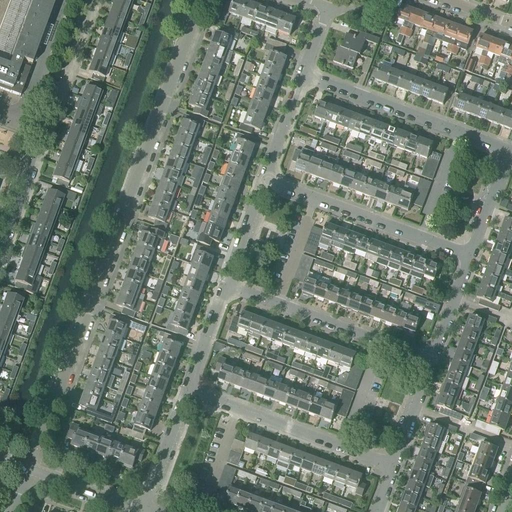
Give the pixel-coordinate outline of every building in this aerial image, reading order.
[(0,0),(0,89),(20,97),(30,70),(26,68),(27,63),(32,65),(55,0),(0,0)] [(111,0),(110,4),(113,5),(129,11),(132,0),(111,0)] [(230,15),(241,19),(247,2),(240,0),(234,0),(232,5),(226,3),(222,15),(228,17),(229,14),(230,15)] [(252,23),(253,23),(259,7),(258,6),(247,2),(241,19),(252,23)] [(113,5),(108,16),(125,22),(129,11),(113,5)] [(254,23),(265,28),(271,11),(260,7),(259,7),(253,23),(254,24),(254,23)] [(400,35),(405,37),(414,12),(402,7),(400,12),(395,10),(390,23),(395,25),(397,20),(404,23),(400,35)] [(265,28),(277,32),(283,15),(282,15),(271,11),(265,28)] [(413,26),(421,29),(426,16),(414,12),(405,37),(409,39),(412,32),(411,31),(413,26)] [(283,15),(277,32),(288,36),(290,37),(296,20),(294,19),(294,20),(287,17),(284,16),(283,15)] [(108,16),(104,28),(120,34),(125,22),(108,16)] [(428,31),(426,37),(430,38),(432,33),(437,20),(426,16),(421,29),(428,31)] [(430,38),(428,46),(433,47),(435,41),(442,44),(442,43),(449,24),(437,20),(432,33),(430,38)] [(446,53),(451,54),(453,48),(461,29),(449,24),(442,43),(449,45),(446,53)] [(104,28),(100,39),(116,45),(120,34),(104,28)] [(453,48),(451,54),(456,56),(459,49),(466,52),(473,33),(461,29),(453,48)] [(215,35),(211,46),(227,52),(231,41),(232,40),(237,41),(239,36),(223,30),(221,36),(215,34),(215,35)] [(346,35),(341,49),(360,56),(365,42),(378,46),(380,40),(364,34),(364,35),(362,39),(362,40),(356,38),(355,37),(354,38),(346,35)] [(478,64),(483,66),(493,41),(488,39),(488,37),(484,35),(483,37),(481,36),(476,49),(483,52),(478,64)] [(428,46),(430,38),(426,37),(421,49),(426,50),(427,48),(428,46)] [(100,39),(96,50),(112,56),(116,45),(100,39)] [(266,45),(273,48),(275,42),(268,39),(266,45)] [(493,55),(500,58),(504,45),(493,41),(483,66),(488,68),(491,61),(493,55)] [(275,42),(273,48),(284,52),(286,46),(275,42)] [(266,66),(282,72),(287,59),(282,58),(284,52),(273,48),(266,45),(264,51),(270,53),(266,66)] [(502,73),(507,75),(511,61),(511,47),(504,45),(500,58),(498,64),(504,66),(502,73)] [(227,52),(211,46),(207,57),(206,58),(223,64),(223,63),(227,52)] [(360,56),(341,49),(339,48),(334,63),(342,66),(343,67),(352,70),(358,56),(360,56)] [(96,50),(92,61),(108,67),(112,56),(96,50)] [(206,59),(202,70),(219,76),(223,65),(223,64),(206,58),(206,59)] [(366,75),(367,75),(372,61),(367,59),(361,73),(362,74),(362,73),(366,75)] [(422,59),(420,64),(418,70),(424,72),(427,61),(422,59)] [(108,67),(92,61),(88,73),(92,75),(90,80),(102,84),(104,79),(108,67)] [(468,61),(465,71),(464,72),(471,74),(475,63),(468,61)] [(266,66),(261,78),(278,84),(282,72),(266,66)] [(375,81),(386,85),(391,71),(380,67),(375,81)] [(198,81),(198,82),(214,88),(215,87),(219,76),(202,70),(198,81)] [(386,85),(397,89),(403,75),(391,71),(386,85)] [(397,89),(409,93),(414,79),(403,75),(397,89)] [(261,78),(257,90),(273,96),(278,84),(261,78)] [(409,93),(420,97),(425,83),(414,79),(409,93)] [(86,87),(81,99),(97,105),(102,93),(99,92),(101,87),(89,82),(87,88),(86,87)] [(197,83),(193,94),(210,100),(214,89),(214,88),(198,82),(197,83)] [(420,97),(432,101),(437,87),(425,83),(420,97)] [(437,87),(432,101),(443,106),(448,92),(437,87)] [(257,90),(252,102),(269,108),(273,96),(257,90)] [(210,100),(193,94),(189,105),(189,106),(196,109),(194,114),(193,114),(206,119),(208,113),(206,112),(206,111),(210,100)] [(454,109),(465,114),(470,100),(459,95),(454,109)] [(81,99),(77,110),(93,116),(97,105),(81,99)] [(465,114),(477,118),(482,104),(470,100),(465,114)] [(252,102),(248,114),(265,119),(269,108),(252,102)] [(482,104),(477,118),(487,122),(492,108),(487,106),(487,103),(483,102),(482,104)] [(314,118),(326,122),(331,107),(320,103),(319,103),(314,118)] [(326,122),(337,127),(342,111),(331,107),(326,122)] [(487,122),(499,126),(504,112),(492,108),(487,122)] [(77,110),(73,121),(89,127),(93,116),(77,110)] [(337,127),(349,131),(354,116),(342,111),(337,127)] [(499,126),(511,130),(511,126),(511,114),(504,112),(499,126)] [(265,119),(248,114),(244,126),(241,125),(239,131),(251,135),(253,129),(260,132),(265,119)] [(349,131),(360,135),(365,120),(354,116),(349,131)] [(183,123),(179,134),(195,140),(199,129),(200,128),(203,129),(205,123),(193,118),(191,124),(183,122),(183,123)] [(368,145),(369,146),(377,124),(365,120),(360,135),(370,139),(368,145)] [(73,121),(69,133),(85,138),(89,127),(73,121)] [(376,141),(382,143),(388,128),(377,124),(369,146),(373,147),(376,141)] [(382,143),(394,147),(399,132),(388,128),(382,143)] [(394,147),(405,152),(410,136),(399,132),(394,147)] [(69,133),(65,144),(81,150),(85,138),(69,133)] [(175,145),(174,146),(191,152),(191,151),(195,140),(179,134),(175,145)] [(234,154),(250,159),(254,147),(247,145),(249,139),(237,134),(235,140),(238,141),(234,154)] [(405,152),(416,156),(422,141),(410,136),(405,152)] [(422,141),(416,156),(427,159),(426,160),(427,160),(428,159),(430,152),(433,144),(432,144),(422,141)] [(65,144),(61,155),(77,161),(81,150),(65,144)] [(174,147),(170,158),(186,164),(190,153),(191,153),(191,152),(174,146),(174,147)] [(295,171),(306,175),(313,156),(314,154),(302,149),(301,152),(296,150),(291,162),(297,164),(295,171)] [(439,163),(441,156),(430,152),(428,159),(439,163)] [(234,154),(229,166),(246,172),(250,159),(234,154)] [(61,155),(57,166),(73,172),(77,161),(61,155)] [(306,175),(318,179),(323,164),(325,159),(325,158),(320,156),(317,157),(313,156),(306,175)] [(166,169),(166,170),(182,176),(183,175),(182,175),(186,164),(170,158),(166,169)] [(318,179),(329,183),(335,168),(334,168),(336,163),(325,159),(323,164),(318,179)] [(428,159),(427,160),(425,165),(437,169),(439,163),(428,159)] [(425,165),(423,170),(435,175),(437,169),(425,165)] [(57,180),(55,185),(66,189),(68,184),(73,172),(57,166),(52,178),(57,180)] [(229,166),(225,178),(241,183),(246,172),(229,166)] [(329,183),(340,187),(346,172),(335,168),(329,183)] [(165,171),(161,182),(178,188),(182,177),(182,176),(166,170),(165,171)] [(421,177),(432,181),(435,175),(423,170),(423,172),(421,177)] [(340,187),(352,191),(357,176),(346,172),(340,187)] [(352,191),(363,196),(369,180),(357,176),(352,191)] [(225,178),(221,189),(220,190),(237,196),(241,183),(225,178)] [(363,196),(375,200),(380,185),(369,180),(363,196)] [(429,190),(431,184),(420,180),(418,184),(418,186),(429,190)] [(157,193),(157,194),(174,200),(174,199),(178,188),(161,182),(157,193)] [(375,200),(386,204),(391,189),(380,185),(375,200)] [(83,190),(72,186),(70,191),(81,195),(83,190)] [(418,186),(416,191),(415,192),(427,196),(429,190),(418,186)] [(402,193),(396,208),(407,212),(408,212),(411,205),(413,198),(415,192),(416,191),(404,187),(402,193)] [(219,195),(216,202),(232,207),(237,196),(220,190),(221,189),(217,188),(215,193),(219,195)] [(386,204),(396,208),(402,193),(391,189),(386,204)] [(43,203),(59,209),(64,197),(52,193),(47,191),(43,203)] [(74,201),(76,195),(66,191),(64,197),(74,201)] [(415,192),(413,198),(424,202),(427,196),(415,192)] [(157,195),(153,206),(169,212),(173,201),(174,200),(157,194),(157,195)] [(411,205),(422,209),(424,202),(413,198),(411,205)] [(216,202),(212,214),(228,220),(232,207),(216,202)] [(43,203),(39,214),(55,220),(59,209),(43,203)] [(169,212),(153,206),(149,217),(148,218),(156,221),(153,227),(165,231),(167,225),(165,225),(165,223),(169,212)] [(39,214),(35,226),(51,231),(55,220),(39,214)] [(212,214),(207,225),(224,231),(228,220),(212,214)] [(505,220),(501,231),(511,235),(511,221),(511,222),(505,219),(505,220)] [(219,244),(224,231),(207,225),(203,224),(198,236),(200,237),(198,243),(210,247),(212,241),(219,244)] [(331,249),(331,247),(338,229),(326,225),(324,232),(321,238),(319,244),(319,245),(331,249)] [(31,229),(29,236),(47,243),(51,231),(35,226),(34,229),(31,229)] [(312,228),(310,234),(321,238),(324,232),(312,228)] [(343,251),(344,247),(349,233),(338,229),(331,247),(343,251)] [(138,246),(155,252),(160,254),(165,242),(162,241),(164,235),(152,230),(150,236),(143,234),(142,235),(138,246)] [(511,235),(501,231),(497,242),(511,247),(511,235)] [(344,247),(356,251),(361,238),(349,233),(344,247)] [(310,234),(308,240),(319,244),(321,238),(310,234)] [(28,245),(27,248),(43,254),(47,243),(29,236),(26,244),(28,245)] [(365,260),(372,242),(361,238),(356,251),(366,255),(365,260)] [(308,240),(305,246),(317,251),(319,245),(319,244),(308,240)] [(365,260),(377,264),(383,246),(372,242),(365,260)] [(511,247),(497,242),(493,254),(508,259),(511,249),(511,247)] [(134,257),(134,258),(150,264),(151,263),(155,252),(138,246),(134,257)] [(193,265),(209,271),(214,259),(206,257),(209,251),(197,246),(195,252),(197,253),(193,265)] [(317,251),(305,246),(303,253),(314,257),(317,251)] [(377,264),(388,268),(395,250),(383,246),(377,264)] [(43,254),(27,248),(25,252),(23,251),(20,259),(23,259),(39,265),(43,254)] [(398,252),(395,250),(388,268),(399,272),(406,254),(404,254),(405,252),(404,251),(400,250),(399,250),(398,252)] [(399,272),(410,276),(417,258),(406,254),(399,272)] [(493,254),(489,265),(504,271),(508,259),(493,254)] [(302,256),(300,262),(311,266),(313,260),(302,256)] [(133,259),(129,270),(146,276),(150,265),(150,264),(134,258),(133,259)] [(417,258),(410,276),(409,281),(418,285),(420,280),(421,280),(423,276),(428,262),(417,258)] [(23,259),(19,270),(35,276),(39,265),(23,259)] [(343,267),(349,270),(351,264),(345,261),(343,267)] [(300,262),(297,268),(309,273),(311,266),(300,262)] [(439,267),(428,262),(423,276),(435,280),(439,267)] [(351,264),(349,270),(355,272),(357,266),(351,264)] [(193,265),(188,277),(205,283),(209,271),(193,265)] [(489,265),(484,276),(500,282),(503,276),(511,279),(511,273),(504,271),(489,265)] [(297,268),(295,275),(306,279),(309,273),(297,268)] [(16,283),(16,284),(14,288),(25,293),(27,287),(30,288),(35,276),(19,270),(14,282),(16,283)] [(125,281),(125,282),(142,288),(142,287),(146,276),(129,270),(125,281)] [(306,279),(295,275),(293,281),(304,285),(306,279)] [(484,276),(480,287),(496,293),(500,282),(484,276)] [(188,277),(184,290),(200,295),(205,283),(188,277)] [(388,284),(394,286),(396,280),(390,278),(388,284)] [(302,292),(314,297),(319,283),(306,279),(304,285),(302,292)] [(396,280),(394,286),(400,288),(402,282),(396,280)] [(125,283),(121,294),(143,302),(144,297),(139,295),(141,289),(142,288),(125,282),(124,283),(125,283)] [(314,297),(325,301),(330,287),(319,283),(314,297)] [(325,301),(336,305),(341,291),(330,287),(325,301)] [(496,293),(480,287),(476,298),(476,299),(480,300),(478,305),(498,313),(498,312),(500,308),(500,307),(492,304),(494,298),(504,301),(511,304),(511,301),(511,298),(506,297),(506,296),(496,293)] [(184,290),(180,302),(196,308),(200,295),(184,290)] [(25,295),(13,291),(11,296),(7,295),(2,306),(19,312),(23,300),(25,295)] [(336,305),(348,309),(352,296),(341,291),(336,305)] [(143,302),(121,294),(117,305),(116,305),(116,306),(123,309),(121,315),(133,319),(135,313),(138,314),(143,302)] [(348,309),(358,313),(363,300),(352,296),(348,309)] [(363,300),(358,313),(363,315),(362,316),(363,318),(367,319),(369,318),(369,317),(370,317),(375,304),(376,300),(365,296),(363,300)] [(413,304),(424,308),(427,301),(415,297),(413,302),(413,304)] [(180,302),(175,314),(192,320),(196,308),(180,302)] [(370,317),(381,321),(386,308),(375,304),(370,317)] [(2,306),(0,312),(0,318),(14,324),(19,312),(2,306)] [(381,321),(392,326),(398,309),(392,306),(391,310),(386,308),(381,321)] [(408,316),(410,313),(399,308),(398,309),(392,326),(397,327),(396,329),(397,330),(401,332),(402,331),(403,330),(408,316)] [(408,316),(403,330),(415,334),(420,320),(414,318),(415,313),(410,311),(410,313),(408,316)] [(470,316),(466,328),(480,334),(485,322),(487,316),(476,312),(474,318),(470,316)] [(247,336),(248,336),(254,318),(243,313),(240,320),(234,318),(229,332),(236,334),(238,329),(248,333),(247,336)] [(168,325),(166,331),(178,335),(180,329),(187,332),(192,320),(175,314),(171,326),(168,325)] [(487,316),(485,322),(495,326),(495,325),(496,321),(497,321),(497,320),(487,316)] [(0,318),(0,331),(10,335),(14,324),(0,318)] [(259,340),(260,337),(266,322),(254,318),(248,336),(259,340)] [(110,323),(106,334),(122,340),(126,329),(127,329),(127,328),(130,329),(132,323),(120,319),(118,325),(110,322),(110,323)] [(260,337),(271,341),(277,326),(266,322),(260,337)] [(271,341),(283,345),(288,330),(277,326),(271,341)] [(466,328),(461,339),(476,345),(480,334),(466,328)] [(283,345),(294,349),(299,334),(288,330),(283,345)] [(0,331),(0,343),(6,346),(10,335),(0,331)] [(161,353),(177,359),(181,347),(174,345),(176,339),(165,334),(165,335),(161,333),(159,337),(163,338),(160,346),(163,347),(161,353)] [(102,345),(101,346),(118,352),(119,351),(118,351),(122,340),(106,334),(102,345)] [(294,349),(305,354),(311,338),(310,338),(311,337),(310,336),(306,334),(305,335),(305,336),(299,334),(294,349)] [(305,354),(316,358),(322,342),(317,341),(317,339),(317,338),(313,337),(312,337),(311,338),(305,354)] [(461,339),(457,351),(472,356),(476,345),(461,339)] [(316,358),(328,362),(333,347),(333,346),(333,345),(333,344),(329,343),(327,343),(327,344),(322,342),(316,358)] [(243,350),(254,354),(255,349),(244,345),(243,350)] [(101,347),(97,358),(114,364),(118,353),(118,352),(101,346),(101,347)] [(328,362),(339,366),(344,351),(333,347),(328,362)] [(344,351),(339,366),(350,370),(350,371),(351,369),(353,363),(356,355),(344,351)] [(457,351),(453,362),(468,367),(472,356),(457,351)] [(161,353),(156,365),(173,371),(177,359),(161,353)] [(93,369),(93,370),(110,376),(110,375),(114,364),(97,358),(97,359),(98,359),(96,362),(95,362),(94,363),(96,363),(94,369),(93,369)] [(219,381),(230,385),(236,370),(224,366),(226,361),(220,359),(215,372),(221,374),(218,381),(219,381)] [(453,362),(449,373),(464,378),(468,367),(453,362)] [(353,363),(351,369),(362,373),(363,373),(362,372),(364,368),(365,367),(353,363)] [(156,365),(152,377),(168,383),(173,371),(156,365)] [(351,369),(350,371),(349,375),(360,379),(360,378),(362,374),(362,373),(351,369)] [(109,376),(110,376),(93,370),(92,371),(93,371),(89,382),(105,388),(111,390),(115,378),(109,376)] [(230,385),(241,389),(247,374),(236,370),(230,385)] [(449,373),(445,385),(460,390),(465,392),(469,380),(464,378),(449,373)] [(241,389),(252,393),(258,378),(247,374),(241,389)] [(349,375),(347,381),(358,385),(358,384),(360,380),(360,379),(349,375)] [(511,376),(508,375),(503,388),(511,391),(511,376)] [(152,377),(147,390),(164,395),(168,383),(152,377)] [(252,393),(264,398),(269,382),(258,378),(252,393)] [(122,381),(118,393),(123,395),(127,383),(122,381)] [(346,383),(344,387),(356,392),(356,390),(358,386),(358,385),(347,381),(346,383)] [(84,393),(84,394),(100,400),(105,388),(89,382),(85,393),(84,393)] [(264,398),(275,402),(280,386),(269,382),(264,398)] [(441,396),(456,401),(460,390),(445,385),(443,389),(442,388),(441,389),(439,394),(440,395),(441,396)] [(275,402),(286,406),(291,391),(280,386),(275,402)] [(501,393),(499,400),(511,405),(511,391),(503,388),(499,386),(497,391),(501,393)] [(147,390),(143,402),(159,408),(164,395),(147,390)] [(343,390),(341,395),(341,396),(352,401),(352,400),(354,396),(354,394),(343,390)] [(286,406),(297,410),(303,395),(291,391),(286,406)] [(113,405),(115,406),(118,407),(123,395),(118,393),(113,405)] [(100,400),(84,394),(84,395),(80,405),(79,406),(87,409),(85,415),(96,419),(99,420),(103,422),(105,416),(96,413),(97,411),(96,411),(100,400)] [(297,410),(309,414),(314,399),(303,395),(297,410)] [(341,396),(339,403),(350,407),(350,406),(352,402),(352,401),(341,396)] [(456,401),(441,396),(439,400),(438,400),(437,400),(435,405),(436,406),(437,407),(440,409),(438,414),(449,418),(451,413),(456,401)] [(309,414),(320,418),(325,403),(314,399),(309,414)] [(511,405),(499,400),(494,413),(509,419),(511,411),(511,410),(511,405)] [(143,402),(139,413),(155,419),(159,408),(143,402)] [(325,403),(320,418),(331,422),(331,423),(334,415),(336,409),(337,407),(336,407),(325,403)] [(339,403),(337,407),(336,409),(348,413),(348,412),(349,407),(350,407),(339,403)] [(118,407),(115,406),(111,418),(105,416),(103,422),(112,425),(118,407)] [(348,413),(336,409),(334,415),(345,419),(346,418),(347,413),(348,413)] [(155,419),(139,413),(132,432),(144,436),(146,430),(150,432),(155,419)] [(462,416),(451,413),(449,418),(460,422),(460,421),(461,417),(462,417),(462,416)] [(509,419),(494,413),(489,426),(487,426),(485,432),(498,437),(500,431),(504,432),(504,431),(507,424),(509,419)] [(445,431),(447,425),(436,421),(434,427),(430,425),(428,430),(427,430),(426,430),(424,435),(425,436),(426,437),(426,438),(440,443),(446,445),(449,437),(447,437),(448,432),(445,431)] [(475,428),(485,432),(487,426),(477,422),(477,423),(475,427),(475,428)] [(73,447),(84,451),(90,435),(79,431),(79,430),(78,430),(79,427),(73,425),(68,439),(74,441),(72,447),(73,447)] [(445,431),(448,432),(455,435),(456,434),(455,434),(457,430),(457,429),(447,425),(445,431)] [(124,435),(130,438),(132,432),(126,430),(124,435)] [(130,438),(142,442),(144,436),(132,432),(130,438)] [(480,450),(478,456),(494,461),(498,450),(492,448),(494,443),(471,434),(471,435),(470,439),(469,439),(469,440),(480,444),(478,449),(480,450)] [(95,455),(96,456),(102,439),(101,439),(90,435),(84,451),(95,455)] [(244,449),(255,453),(261,439),(249,435),(245,445),(244,449)] [(458,436),(454,448),(458,449),(462,437),(458,436)] [(426,438),(422,449),(436,454),(440,443),(426,438)] [(97,456),(108,460),(114,443),(103,439),(102,439),(96,456),(97,456)] [(260,455),(268,458),(273,444),(261,439),(255,453),(254,457),(258,459),(260,455)] [(234,441),(232,446),(243,451),(244,449),(245,445),(234,441)] [(119,464),(120,464),(126,448),(114,443),(108,460),(119,464)] [(268,458),(278,462),(279,462),(284,448),(273,444),(268,458)] [(232,446),(230,452),(241,456),(243,451),(232,446)] [(289,466),(290,466),(295,452),(293,451),(294,449),(289,447),(288,449),(284,448),(279,462),(278,462),(276,467),(287,471),(289,466)] [(126,448),(120,464),(121,465),(121,464),(124,465),(123,467),(131,469),(131,468),(132,469),(135,461),(140,463),(141,463),(145,452),(138,450),(138,452),(137,452),(126,448)] [(422,449),(417,461),(432,466),(436,454),(422,449)] [(230,452),(228,458),(239,462),(241,456),(230,452)] [(290,466),(301,470),(307,456),(295,452),(290,466)] [(301,470),(313,474),(318,460),(307,456),(301,470)] [(474,462),(472,467),(490,473),(494,461),(478,456),(477,456),(475,462),(474,462)] [(239,462),(228,458),(226,464),(237,468),(239,462)] [(313,474),(324,479),(329,465),(318,460),(313,474)] [(417,461),(413,471),(433,479),(434,478),(428,476),(432,466),(417,461)] [(324,479),(335,483),(340,469),(329,465),(324,479)] [(225,466),(223,472),(234,476),(236,471),(225,466)] [(468,478),(466,483),(481,488),(483,484),(485,485),(490,473),(472,467),(467,478),(468,478)] [(335,483),(346,487),(351,473),(340,469),(335,483)] [(413,471),(409,483),(424,488),(424,487),(429,489),(433,479),(413,471)] [(223,472),(221,478),(232,482),(234,476),(223,472)] [(355,495),(356,495),(362,497),(366,486),(360,484),(362,477),(351,473),(346,487),(357,491),(355,495)] [(221,478),(219,484),(230,488),(232,482),(221,478)] [(283,485),(294,489),(296,484),(285,480),(283,485)] [(409,483),(405,493),(420,499),(424,488),(409,483)] [(463,495),(461,501),(477,506),(481,495),(479,495),(481,488),(466,483),(464,489),(463,489),(461,494),(463,495)] [(230,488),(219,484),(217,489),(228,493),(230,488)] [(294,489),(306,493),(308,488),(296,484),(294,489)] [(225,503),(237,507),(242,492),(230,488),(228,493),(225,503)] [(237,507),(248,511),(254,496),(242,492),(237,507)] [(401,505),(416,510),(420,499),(405,493),(404,498),(402,497),(401,498),(400,503),(400,504),(401,505)] [(248,511),(250,511),(260,511),(265,500),(254,496),(248,511)] [(330,496),(328,501),(337,504),(339,499),(330,496)] [(260,511),(273,511),(276,505),(275,504),(265,500),(260,511)] [(273,511),(285,511),(287,509),(280,506),(282,501),(277,500),(275,504),(276,505),(273,511)] [(459,500),(455,511),(456,511),(475,511),(477,506),(461,501),(459,500)] [(341,506),(350,510),(352,504),(343,501),(341,506)] [(310,511),(311,511),(311,510),(305,508),(306,504),(301,503),(297,511),(310,511)]
